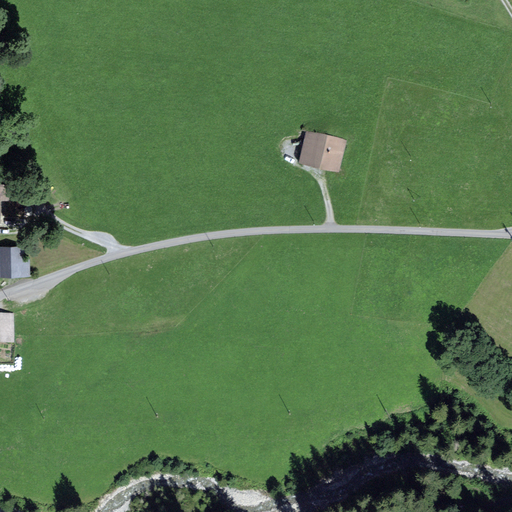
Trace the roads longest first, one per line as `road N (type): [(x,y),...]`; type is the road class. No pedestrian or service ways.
road 1 (tertiary): [(0,297),(121,253),(179,242),(266,232),(511,238)]
road 2 (track): [(7,192),(121,253)]
